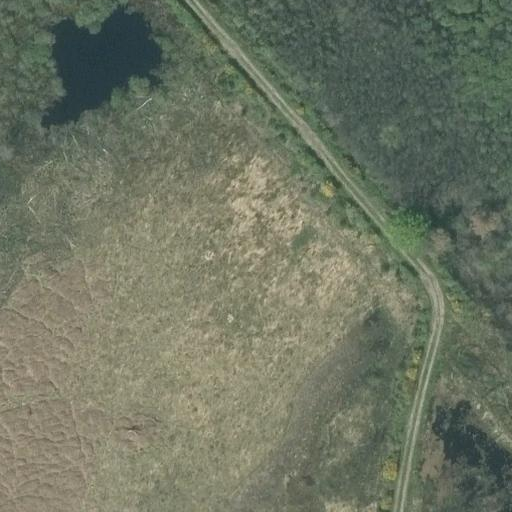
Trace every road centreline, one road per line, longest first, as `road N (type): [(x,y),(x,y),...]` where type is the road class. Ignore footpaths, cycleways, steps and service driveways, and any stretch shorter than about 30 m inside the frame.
road 1 (track): [(438,292),(190,0)]
road 2 (track): [(438,292),(397,511)]
